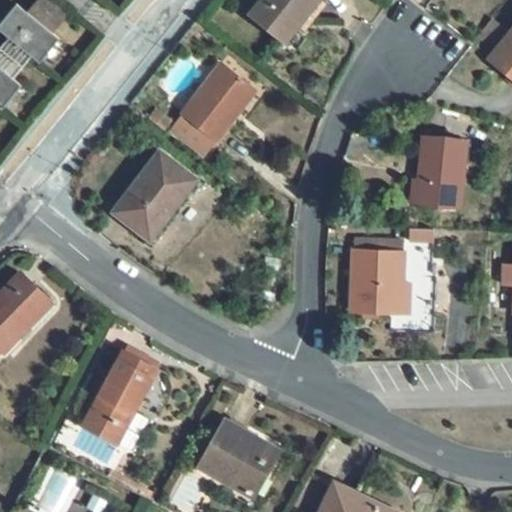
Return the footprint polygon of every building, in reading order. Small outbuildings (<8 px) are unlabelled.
[(264,0),(252,16),(285,41),(298,24),(306,14),(317,0),(264,0)] [(321,0),(317,0),(306,14),(314,20),(327,4),(321,0)] [(40,2),(29,15),(51,33),(62,19),(40,2)] [(17,5),(0,25),(0,30),(10,39),(31,56),(40,63),(59,39),(51,33),(29,15),(17,5)] [(306,14),(298,24),(305,30),(314,20),(306,14)] [(490,21),(477,38),(491,49),(505,32),(490,21)] [(511,31),(490,59),(511,77),(511,31)] [(10,39),(0,50),(0,68),(12,79),(31,56),(10,39)] [(222,63),(182,115),(171,129),(206,156),(216,143),(236,117),(232,113),(252,87),(222,63)] [(0,107),(2,109),(21,86),(12,79),(0,68),(0,107)] [(252,87),(232,113),(236,117),(256,91),(252,87)] [(157,111),(151,119),(165,130),(172,122),(157,111)] [(464,144),(425,140),(421,179),(419,201),(458,206),(464,144)] [(160,153),(115,212),(150,240),(196,180),(160,153)] [(421,179),(413,179),(411,200),(419,201),(421,179)] [(389,332),(434,334),(436,279),(432,279),(433,243),(403,242),(403,243),(373,243),(372,251),(358,250),(355,250),(351,312),(390,314),(389,332)] [(359,243),(358,250),(372,251),(373,243),(359,243)] [(511,266),(504,267),(503,285),(511,285),(511,266)] [(21,273),(0,293),(0,346),(5,351),(36,319),(34,317),(50,301),(21,273)] [(158,367),(124,350),(91,411),(125,429),(158,367)] [(91,411),(83,426),(117,445),(125,429),(91,411)] [(280,450),(226,420),(199,466),(218,476),(250,494),(267,465),(270,467),(280,450)] [(270,467),(267,465),(250,494),(218,476),(214,484),(253,506),(274,470),(270,467)] [(113,470),(109,477),(147,498),(151,491),(113,470)] [(397,511),(334,482),(320,511),(397,511)] [(93,495),(87,508),(94,511),(100,511),(106,501),(93,495)]
